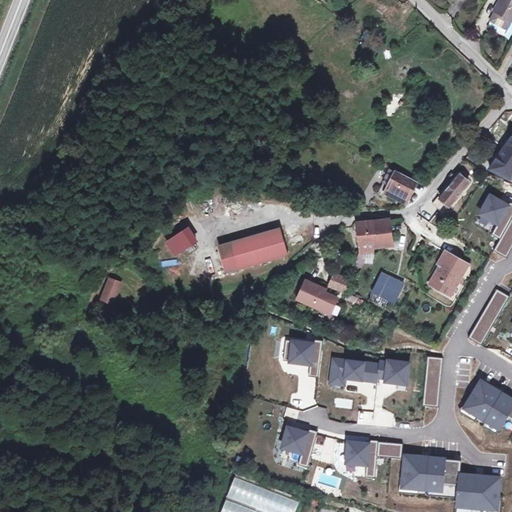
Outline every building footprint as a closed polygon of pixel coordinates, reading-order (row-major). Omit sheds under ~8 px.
[(511,0),(499,0),(494,9),(495,10),(491,17),(492,19),(505,26),(508,25),(511,19),(511,18),(511,0)] [(511,136),(491,167),(511,178),(511,177),(511,136)] [(371,175),(382,181),(389,168),(378,162),(371,175)] [(394,170),(389,168),(382,181),(377,191),(393,200),(395,197),(383,191),(394,170)] [(416,182),(394,170),(383,191),(395,197),(408,204),(417,195),(411,193),(416,182)] [(470,180),(462,173),(441,199),(437,197),(432,204),(443,212),(470,180)] [(509,205),(491,194),(481,212),(499,222),(493,232),(501,237),(495,249),(507,256),(511,247),(511,200),(509,205)] [(392,218),(375,220),(377,241),(393,240),(392,218)] [(377,241),(375,220),(358,222),(359,243),(360,244),(361,253),(377,253),(378,250),(377,241)] [(290,255),(281,229),(234,244),(243,271),(290,255)] [(199,244),(190,232),(178,240),(187,253),(199,244)] [(187,253),(178,240),(170,246),(179,258),(187,253)] [(243,271),(234,244),(222,248),(231,275),(243,271)] [(346,256),(333,246),(326,256),(339,265),(346,256)] [(468,261),(447,250),(435,274),(443,278),(439,286),(451,293),(468,261)] [(374,263),(377,253),(361,253),(360,262),(366,263),(374,263)] [(354,280),(336,272),(331,283),(348,292),(354,280)] [(404,285),(381,273),(373,289),(396,301),(404,285)] [(443,278),(435,274),(431,281),(439,286),(443,278)] [(123,279),(111,276),(101,298),(114,303),(123,279)] [(340,296),(321,288),(322,286),(307,279),(299,298),(314,305),(333,313),(340,296)] [(510,294),(498,287),(470,336),(482,343),(510,294)] [(314,342),(286,338),(284,359),(311,363),(309,375),(319,376),(323,339),(314,338),(314,342)] [(429,354),(424,404),(439,405),(444,356),(429,354)] [(380,362),(348,358),(347,361),(335,359),(332,374),(347,376),(347,373),(351,374),(350,377),(378,381),(378,377),(387,378),(387,380),(407,382),(410,361),(389,359),(389,360),(381,359),(380,362)] [(460,359),(455,377),(471,380),(476,362),(460,359)] [(496,388),(482,379),(466,406),(500,427),(507,416),(511,418),(511,397),(503,392),(495,406),(488,402),(496,388)] [(503,392),(496,388),(488,402),(495,406),(503,392)] [(308,431),(289,426),(283,446),(302,451),(299,463),(308,466),(318,430),(309,428),(308,431)] [(369,442),(349,441),(347,461),(367,463),(366,475),(375,476),(377,454),(402,457),(403,443),(379,440),(379,439),(370,438),(369,442)] [(423,455),(407,454),(404,486),(459,491),(458,504),(498,508),(501,476),(484,475),(482,491),(475,490),(477,474),(461,473),(462,459),(430,456),(429,472),(422,471),(423,455)] [(430,456),(423,455),(422,471),(429,472),(430,456)] [(484,475),(477,474),(475,490),(482,491),(484,475)] [(232,477),(220,511),(294,511),(298,500),(232,477)]
